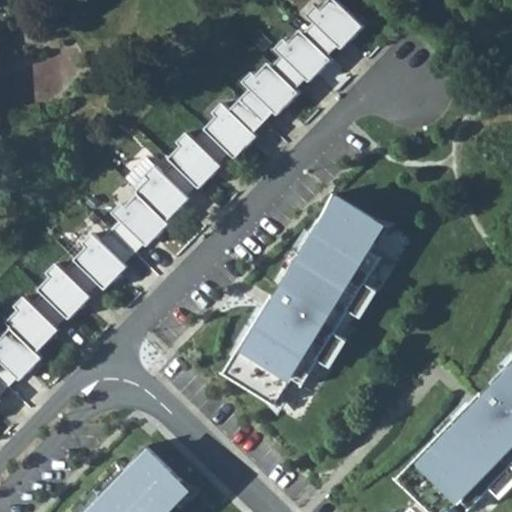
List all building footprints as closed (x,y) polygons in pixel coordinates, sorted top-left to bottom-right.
[(321,19),(311,29),(334,52),(352,34),(355,37),(369,22),(345,0),(331,0),(327,6),(323,2),(314,11),(321,19)] [(319,67),(323,69),(337,55),(334,52),(311,29),(307,26),(294,38),(291,35),(282,44),(288,51),(279,62),(301,85),(319,67)] [(246,95),(269,118),(287,101),(290,103),(305,89),(301,85),(279,62),(275,59),(262,72),(259,68),(250,77),(257,85),(246,95)] [(234,147),(241,154),(252,143),(249,139),(269,118),(246,95),(234,109),(226,101),(217,112),(220,114),(211,125),(234,147)] [(187,142),(175,154),(178,157),(202,181),(205,184),(219,169),(216,166),(234,147),(211,125),(200,135),(192,129),(183,138),(187,142)] [(173,217),(187,202),(184,199),(202,181),(178,157),(168,169),(161,162),(152,171),(155,174),(142,187),(144,190),(173,217)] [(157,231),(161,234),(175,219),(173,217),(144,190),(132,203),(128,199),(119,209),(126,216),(116,226),(139,249),(157,231)] [(260,316),(225,373),(276,404),(293,377),(304,384),(320,359),(330,366),(347,339),(325,325),(339,302),(361,316),(378,289),(367,282),(383,257),(371,250),(386,225),(336,194),(325,215),(322,220),(321,218),(281,283),(287,286),(266,320),(260,316)] [(104,279),(111,285),(125,271),(122,267),(140,249),(139,249),(116,226),(106,237),(98,229),(89,240),(93,243),(80,256),(104,279)] [(53,269),(56,272),(44,285),(48,289),(71,312),(75,315),(90,300),(87,297),(104,279),(80,256),(70,266),(63,259),(53,269)] [(25,305),(12,318),(17,323),(43,348),(58,333),(54,330),(71,312),(48,289),(37,300),(30,293),(21,301),(25,305)] [(1,333),(0,334),(0,371),(12,383),(30,365),(33,368),(48,353),(43,348),(17,323),(5,336),(1,333)] [(471,411),(405,479),(439,511),(457,511),(469,500),(478,509),(499,488),(507,497),(511,491),(511,369),(499,382),(504,387),(476,416),(471,411)] [(0,395),(12,383),(0,371),(0,395)] [(471,411),(476,416),(504,387),(499,382),(471,411)] [(199,511),(206,506),(149,449),(130,471),(128,469),(85,511),(199,511)]
